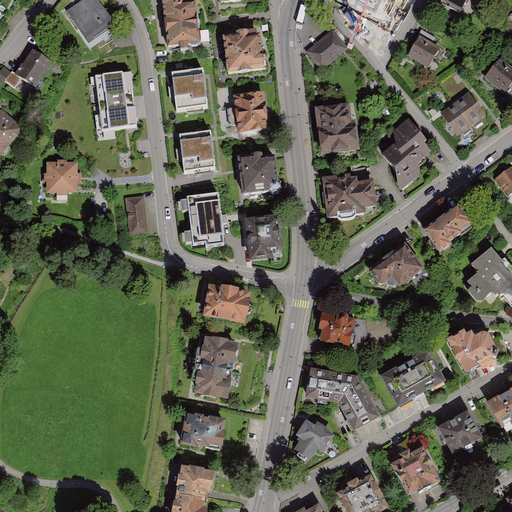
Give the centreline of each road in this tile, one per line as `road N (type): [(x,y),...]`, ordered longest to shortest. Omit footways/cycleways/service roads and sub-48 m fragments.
road 1 (residential): [(121,0),(145,54),(172,255),(183,266),(304,290)]
road 2 (residential): [(264,503),(511,368)]
road 3 (tertiary): [(305,272),(287,32),(297,0)]
road 4 (tertiary): [(264,503),(304,290)]
road 5 (residential): [(304,290),(511,322)]
road 6 (residential): [(305,272),(338,262),(464,172)]
road 7 (residential): [(378,72),(464,172)]
